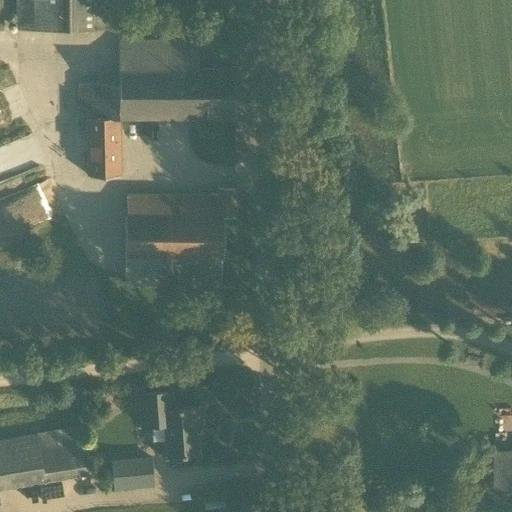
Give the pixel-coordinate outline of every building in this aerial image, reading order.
[(15,0),(16,29),(118,28),(117,0),(15,0)] [(78,119),(87,119),(88,176),(121,176),(120,119),(235,118),(235,68),(198,68),(198,41),(118,42),(118,83),(77,84),(78,119)] [(235,216),(236,186),(218,186),(218,216),(209,216),(127,214),(126,257),(128,257),(127,284),(221,286),(221,258),(224,258),(224,216),(235,216)] [(172,407),(171,391),(139,394),(142,427),(166,425),(168,456),(199,453),(197,427),(201,426),(199,405),(172,407)] [(0,488),(91,473),(83,426),(0,439),(0,488)] [(495,485),(511,484),(511,453),(494,454),(495,485)] [(115,488),(155,485),(152,457),(112,460),(115,488)]
